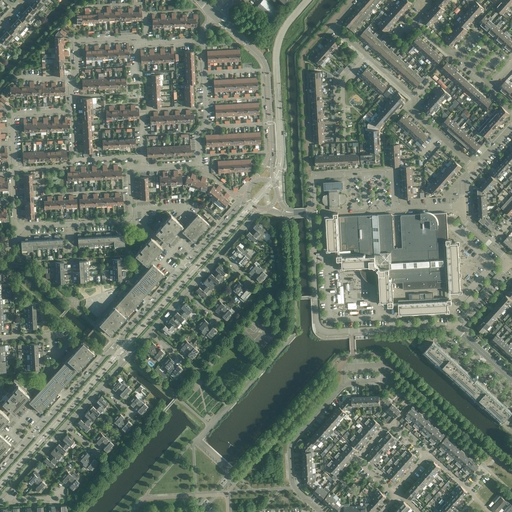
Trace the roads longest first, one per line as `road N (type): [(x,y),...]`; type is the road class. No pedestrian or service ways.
road 1 (unclassified): [(458,326),(321,330),(311,211)]
road 2 (residential): [(248,198),(122,337)]
road 3 (residential): [(145,168),(198,163),(197,134),(207,120),(201,40)]
road 4 (residential): [(108,352),(0,472)]
road 5 (residential): [(474,168),(413,113),(411,96),(367,56)]
road 6 (residential): [(320,511),(294,484),(293,441),(345,383)]
road 7 (residential): [(511,111),(412,21),(426,6)]
road 8 (residential): [(311,211),(316,176),(385,172),(394,172),(398,207)]
road 9 (unclassified): [(271,154),(267,71),(229,27)]
road 10 (residential): [(137,37),(76,42),(72,111)]
road 11 (residential): [(72,111),(73,161),(144,156)]
